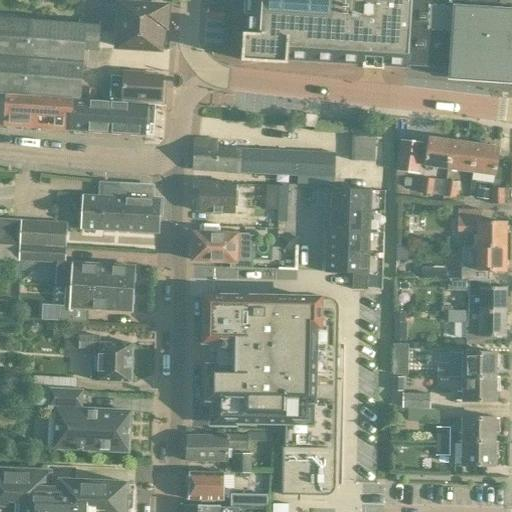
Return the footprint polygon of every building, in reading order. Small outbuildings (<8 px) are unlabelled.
[(150,0),(119,0),(118,13),(116,47),(159,50),(160,27),(165,27),(166,7),(150,6),(150,0)] [(243,38),(243,39),(244,39),(243,55),(241,55),(241,56),(242,56),(242,61),(252,61),(252,62),(253,62),(253,61),(275,63),(275,64),(276,64),(276,63),(286,63),(287,60),(292,61),(292,62),(293,62),(293,61),(305,62),(305,63),(306,63),(306,62),(318,62),(318,63),(319,63),(319,62),(330,63),(330,64),(331,64),(331,63),(343,64),(343,65),(344,65),(344,64),(363,65),(362,68),(383,70),(384,66),(389,67),(389,68),(390,68),(390,67),(402,68),(402,69),(403,69),(403,68),(408,68),(408,67),(449,69),(448,74),(448,80),(511,84),(511,9),(499,9),(499,0),(248,0),(248,10),(245,10),(245,12),(248,12),(247,34),(244,34),(244,38),(243,38)] [(0,93),(6,94),(26,95),(26,94),(76,97),(79,48),(95,49),(96,27),(0,20),(0,93)] [(111,84),(110,101),(110,102),(123,102),(124,99),(160,101),(161,76),(133,74),(133,73),(123,72),(122,85),(111,84)] [(0,125),(4,126),(70,130),(72,99),(0,94),(0,125)] [(72,99),(70,130),(145,135),(147,104),(123,102),(110,102),(72,99)] [(314,127),(316,116),(306,114),(305,126),(314,127)] [(193,170),(193,171),(279,176),(278,185),(332,187),(332,177),(334,154),(217,147),(217,140),(198,139),(194,138),(193,170)] [(428,138),(424,166),(448,169),(452,141),(428,138)] [(452,141),(448,169),(472,172),(475,144),(452,141)] [(411,145),(400,144),(396,167),(408,169),(411,145)] [(475,144),(472,172),(496,176),(499,148),(475,144)] [(421,178),(419,193),(433,195),(435,180),(421,178)] [(446,181),(444,196),(455,198),(458,183),(446,181)] [(82,230),(158,233),(160,206),(160,200),(154,200),(155,185),(99,182),(98,197),(84,196),(82,230)] [(234,185),(201,183),(200,212),(233,213),(234,185)] [(267,185),(266,210),(278,210),(278,197),(279,186),(267,185)] [(279,186),(279,198),(288,198),(288,187),(279,186)] [(504,189),(491,189),(491,204),(504,204),(504,189)] [(329,190),(328,210),(370,211),(371,191),(329,190)] [(279,198),(278,210),(287,210),(288,198),(279,198)] [(278,210),(278,221),(287,221),(287,210),(278,210)] [(328,210),(327,231),(370,233),(370,211),(328,210)] [(477,233),(477,247),(507,247),(507,223),(481,223),(481,211),(458,210),(457,233),(477,233)] [(23,221),(21,245),(44,246),(46,246),(65,247),(67,224),(23,221)] [(327,231),(327,252),(369,253),(370,233),(327,231)] [(190,247),(190,253),(190,256),(193,257),(193,261),(230,262),(230,268),(252,269),(253,236),(249,236),(249,234),(239,233),(239,236),(194,234),(194,246),(190,247)] [(21,245),(21,260),(56,262),(64,263),(65,247),(46,246),(44,246),(21,245)] [(461,247),(460,279),(470,280),(490,280),(490,271),(507,271),(507,247),(477,247),(461,247)] [(327,252),(326,272),(368,273),(369,253),(327,252)] [(56,262),(55,287),(72,288),(132,291),(132,285),(135,282),(136,275),(133,272),(134,267),(74,264),(64,263),(56,262)] [(447,267),(420,266),(420,279),(446,280),(447,267)] [(367,275),(352,275),(352,290),(367,290),(367,275)] [(460,279),(448,279),(447,291),(468,291),(470,291),(470,280),(460,279)] [(468,291),(468,312),(480,313),(505,313),(505,289),(490,289),(490,280),(470,280),(470,291),(468,291)] [(59,306),(58,321),(87,323),(88,309),(131,312),(131,307),(134,304),(134,298),(132,294),(132,291),(72,288),(71,306),(59,306)] [(201,361),(201,362),(201,363),(201,364),(202,364),(202,365),(202,366),(203,366),(203,367),(204,368),(205,368),(205,369),(206,369),(206,370),(207,370),(208,370),(209,370),(208,400),(210,400),(209,427),(237,427),(237,425),(282,425),(281,496),(290,496),(325,496),(328,496),(331,495),(333,493),(335,491),(336,489),(336,485),(336,482),(337,309),(337,307),(336,304),(335,303),(334,301),(332,300),(330,300),(327,300),(309,299),(287,299),(248,298),(204,297),(203,336),(204,337),(204,338),(204,339),(205,340),(205,341),(206,341),(207,341),(207,342),(208,342),(209,342),(210,342),(217,342),(216,365),(209,364),(209,353),(208,353),(207,353),(206,354),(205,354),(204,355),(203,356),(203,357),(202,357),(202,358),(201,359),(201,360),(201,361)] [(481,340),(481,338),(505,338),(505,313),(480,313),(468,312),(447,311),(447,323),(465,323),(465,340),(481,340)] [(394,322),(393,341),(407,341),(407,323),(405,323),(406,317),(400,323),(394,322)] [(98,382),(131,383),(132,344),(100,343),(100,337),(80,336),(79,349),(99,350),(99,359),(93,359),(92,380),(99,380),(98,382)] [(437,364),(438,377),(500,378),(496,378),(496,368),(500,368),(499,353),(449,353),(450,364),(437,364)] [(56,410),(54,448),(128,451),(130,412),(80,410),(81,390),(76,390),(76,379),(34,376),(33,389),(36,389),(34,409),(56,410)] [(392,391),(402,392),(402,378),(392,377),(392,391)] [(501,392),(500,378),(438,377),(438,378),(462,378),(462,402),(496,402),(496,392),(501,392)] [(402,409),(430,409),(430,394),(403,393),(402,409)] [(462,418),(462,442),(496,442),(496,433),(500,433),(499,418),(462,418)] [(436,427),(435,439),(435,441),(450,441),(451,428),(436,427)] [(185,437),(185,462),(226,462),(226,451),(251,451),(251,446),(247,446),(247,436),(225,437),(185,437)] [(435,441),(426,441),(426,455),(450,456),(450,441),(435,441)] [(496,442),(462,442),(462,467),(496,467),(496,457),(500,457),(499,442),(496,442)] [(233,454),(233,473),(250,473),(251,454),(233,454)] [(133,511),(134,485),(60,483),(60,494),(47,494),(48,474),(0,472),(0,511),(133,511)] [(185,477),(185,487),(189,489),(189,500),(221,500),(222,473),(190,472),(190,475),(185,477)] [(268,495),(231,494),(230,507),(268,509),(268,495)]
